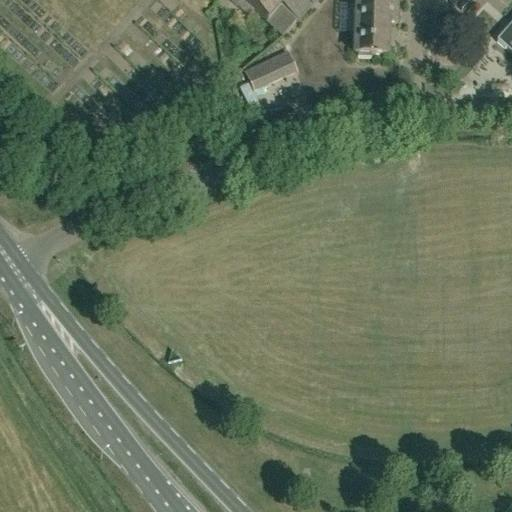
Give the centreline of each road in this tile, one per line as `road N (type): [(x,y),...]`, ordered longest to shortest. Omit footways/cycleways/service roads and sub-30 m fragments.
road 1 (residential): [(10,264),(274,150),(410,117),(511,112)]
road 2 (primary): [(241,511),(38,304)]
road 3 (primary): [(38,304),(63,353),(181,511)]
